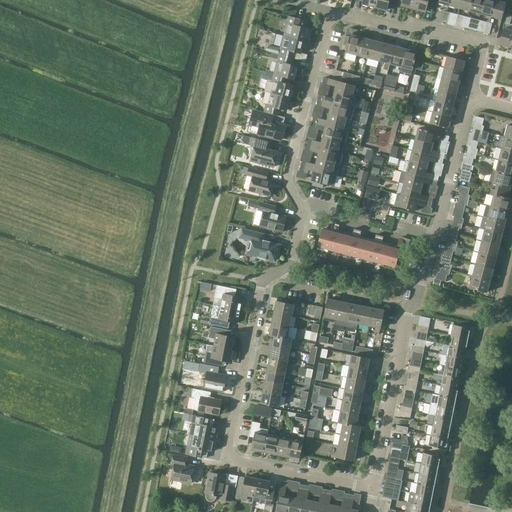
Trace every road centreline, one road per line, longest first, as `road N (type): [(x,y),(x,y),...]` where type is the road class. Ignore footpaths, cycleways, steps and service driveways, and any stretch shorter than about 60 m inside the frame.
road 1 (residential): [(372,490),(406,318),(470,99)]
road 2 (residential): [(372,490),(228,454),(257,292),(283,270)]
road 3 (residential): [(283,270),(301,216),(286,175),(331,17)]
road 4 (residential): [(331,17),(402,31),(417,24),(477,43),(470,99)]
